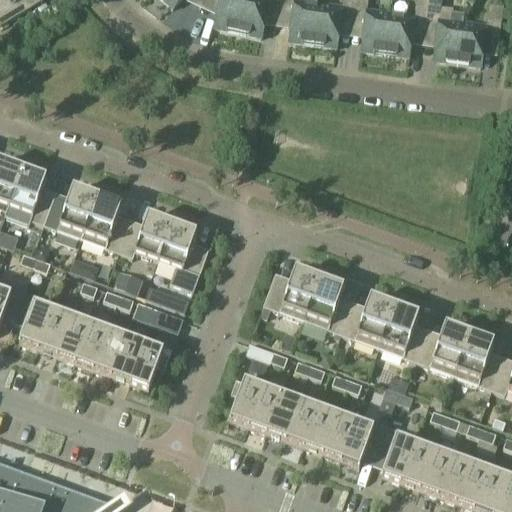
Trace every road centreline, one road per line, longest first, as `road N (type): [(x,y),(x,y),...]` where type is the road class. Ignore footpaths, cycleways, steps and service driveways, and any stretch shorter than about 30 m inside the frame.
road 1 (residential): [(511,106),(204,63),(149,37),(112,0)]
road 2 (residential): [(259,221),(0,125)]
road 3 (residential): [(511,313),(259,221)]
road 4 (residential): [(173,451),(259,221)]
road 5 (residential): [(173,451),(137,450),(0,400)]
